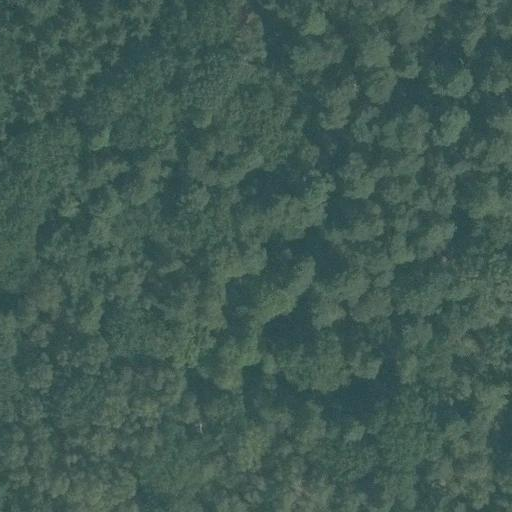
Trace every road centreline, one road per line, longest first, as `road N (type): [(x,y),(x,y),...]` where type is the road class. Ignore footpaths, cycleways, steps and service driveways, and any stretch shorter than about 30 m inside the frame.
road 1 (track): [(207,0),(183,23),(218,145),(333,386),(332,511)]
road 2 (track): [(461,511),(511,311)]
road 3 (track): [(183,23),(80,121)]
